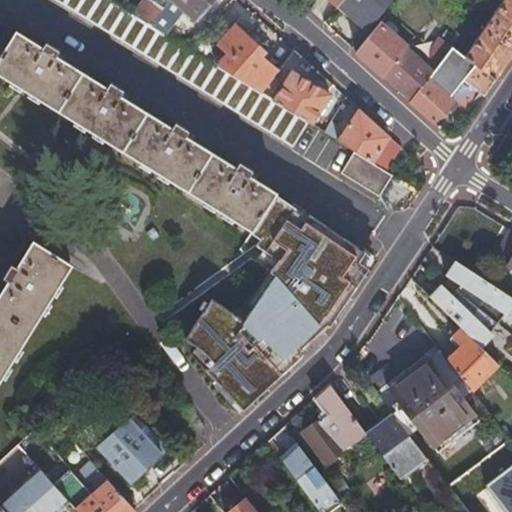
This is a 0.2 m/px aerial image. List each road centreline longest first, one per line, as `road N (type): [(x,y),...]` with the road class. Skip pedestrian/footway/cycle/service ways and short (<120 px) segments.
road 1 (residential): [(457,171),(333,349),(158,511)]
road 2 (residential): [(271,0),(457,171)]
